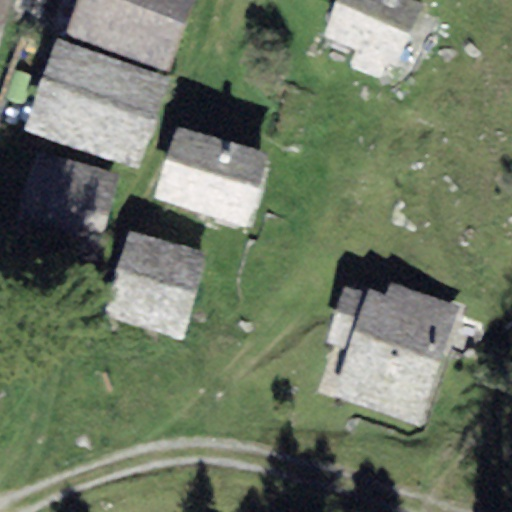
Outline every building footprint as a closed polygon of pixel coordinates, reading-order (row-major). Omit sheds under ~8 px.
[(194,0),(78,0),(66,33),(169,72),(194,0)] [(423,5),(411,0),(337,0),(321,37),(396,68),(423,5)] [(171,80),(55,40),(23,130),(139,169),(171,80)] [(268,155),(176,128),(155,199),(247,226),(268,155)] [(120,178),(38,152),(13,232),(95,258),(120,178)] [(205,255),(130,231),(102,314),(183,341),(205,255)] [(459,305),(390,283),(387,295),(366,289),(364,293),(346,288),(329,341),(348,348),(332,398),(421,426),(459,305)]
